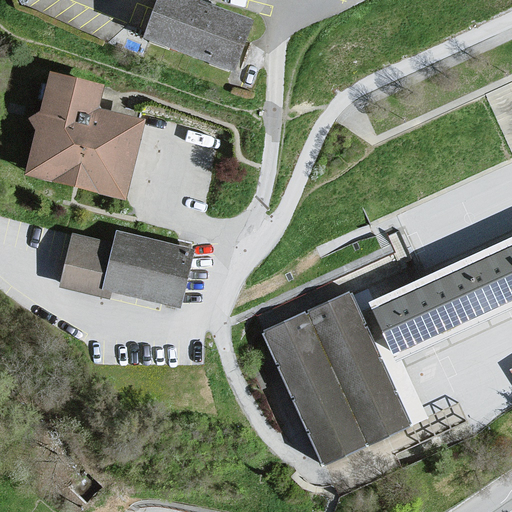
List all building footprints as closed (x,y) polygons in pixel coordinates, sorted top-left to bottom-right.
[(267,26),(194,0),(168,0),(155,37),(251,71),(267,26)] [(114,106),(119,83),(61,71),(52,111),(41,118),(47,127),(37,173),(145,195),(161,116),(114,106)] [(196,304),(208,247),(126,230),(124,241),(114,287),(196,304)] [(114,287),(124,241),(82,232),(71,282),(113,292),(114,287)] [(511,242),(382,301),(406,358),(511,312),(511,242)] [(356,294),(266,335),(334,466),(430,426),(356,294)]
